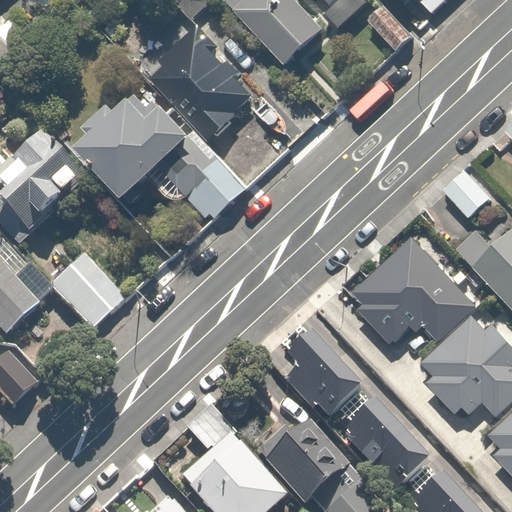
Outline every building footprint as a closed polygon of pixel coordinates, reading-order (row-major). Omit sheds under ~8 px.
[(212,0),(169,0),(190,23),(213,1),(212,0)] [(226,0),(283,62),(322,27),(298,0),(226,0)] [(419,0),(433,15),(448,0),(419,0)] [(21,59),(36,45),(11,17),(0,26),(0,74),(2,76),(21,59)] [(141,60),(151,71),(144,78),(208,147),(262,96),(198,27),(184,40),(174,29),(141,60)] [(152,177),(173,200),(190,199),(212,223),(247,189),(208,147),(144,78),(71,145),(125,203),(152,177)] [(511,122),(501,133),(511,144),(511,122)] [(90,178),(43,129),(0,169),(0,226),(18,246),(90,178)] [(496,200),(467,166),(440,190),(469,223),(496,200)] [(511,306),(511,228),(474,262),(511,306)] [(492,244),(479,229),(459,246),(472,262),(492,244)] [(86,255),(49,288),(51,290),(54,294),(87,331),(124,298),(86,255)] [(29,266),(16,278),(0,260),(0,330),(3,334),(36,305),(38,308),(54,294),(51,290),(49,288),(29,266)] [(511,345),(511,339),(457,284),(409,331),(414,337),(390,361),(442,414),(475,382),(485,391),(511,364),(511,359),(505,353),(511,345)] [(280,347),(288,355),(271,371),(322,424),(364,384),(313,331),(300,343),(293,335),(280,347)] [(41,381),(8,346),(0,353),(0,394),(3,392),(16,405),(41,381)] [(431,455),(378,401),(342,435),(395,490),(431,455)] [(270,511),(289,496),(209,405),(183,427),(206,453),(180,476),(211,511),(270,511)] [(308,416),(262,457),(311,511),(379,511),(387,505),(308,416)] [(511,447),(481,481),(511,509),(511,447)] [(481,511),(445,475),(410,510),(412,511),(481,511)] [(185,511),(168,494),(148,511),(185,511)]
